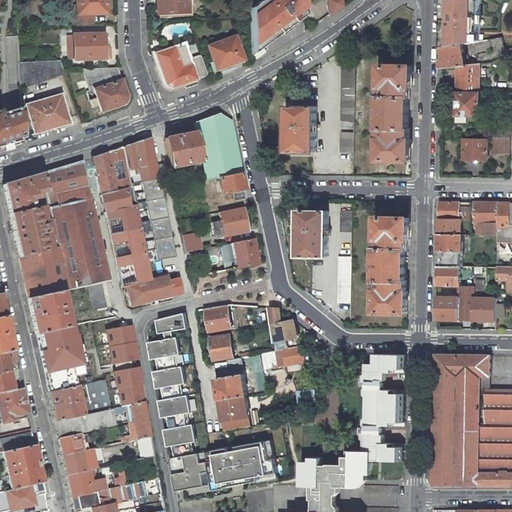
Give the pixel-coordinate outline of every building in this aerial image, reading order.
[(75,0),(76,13),(74,13),(74,25),(92,25),(92,15),(107,14),(106,0),(75,0)] [(188,12),(187,0),(156,0),(157,14),(157,18),(168,17),(168,13),(188,12)] [(261,0),(249,9),(251,54),(303,16),(302,0),(261,0)] [(326,0),(329,16),(342,6),(341,0),(326,0)] [(443,0),(443,47),(464,43),(476,42),(478,42),(480,41),(481,25),(478,25),(478,15),(481,15),(481,1),(475,1),(475,0),(443,0)] [(74,59),(105,58),(109,58),(108,48),(105,48),(104,37),(88,38),(88,35),(73,35),(73,36),(74,59)] [(208,46),(216,69),(243,60),(235,37),(208,46)] [(493,52),(478,54),(479,64),(481,63),(492,62),(509,56),(503,37),(491,39),(493,52)] [(478,54),(493,52),(491,39),(480,41),(478,42),(476,42),(478,54)] [(443,47),(443,68),(459,67),(468,66),(468,65),(464,43),(443,47)] [(184,44),(155,54),(164,82),(165,84),(167,86),(169,87),(172,87),(207,75),(200,55),(189,59),(184,44)] [(244,63),(243,60),(216,69),(217,73),(244,63)] [(59,61),(19,63),(20,89),(64,74),(59,61)] [(342,120),(356,121),(357,62),(343,61),(342,120)] [(459,93),(481,93),(481,63),(479,64),(468,65),(468,66),(459,67),(459,93)] [(380,161),(411,161),(412,139),(410,139),(410,129),(409,129),(409,99),(411,99),(411,88),(412,88),(413,66),(381,65),(381,97),(379,97),(379,129),(380,129),(380,161)] [(117,67),(82,69),(89,90),(92,89),(96,98),(98,105),(101,112),(121,106),(126,95),(117,67)] [(480,115),(481,115),(481,93),(459,93),(459,123),(470,123),(470,119),(470,115),(480,115)] [(61,95),(25,105),(33,134),(55,128),(55,129),(68,125),(67,124),(69,123),(61,95)] [(96,98),(89,101),(91,107),(98,105),(96,98)] [(288,152),(317,152),(317,106),(288,106),(288,152)] [(0,146),(0,145),(0,143),(8,141),(8,147),(23,143),(21,107),(0,113),(0,146)] [(219,177),(240,173),(229,119),(218,113),(194,123),(195,132),(201,162),(205,180),(206,180),(207,181),(219,178),(219,177)] [(494,137),(511,137),(511,126),(486,126),(486,137),(494,137)] [(170,168),(201,162),(195,132),(164,138),(170,168)] [(341,152),(355,152),(355,132),(342,132),(341,152)] [(511,137),(494,137),(494,153),(511,153),(511,137)] [(150,138),(122,147),(127,170),(133,169),(154,166),(150,138)] [(464,159),(488,159),(488,139),(465,139),(464,159)] [(0,149),(8,147),(8,141),(0,143),(0,145),(0,146),(0,149)] [(122,147),(107,153),(115,190),(100,194),(105,212),(106,212),(134,205),(131,187),(130,183),(127,170),(122,147)] [(107,153),(92,157),(100,194),(115,190),(107,153)] [(109,281),(91,199),(82,161),(42,173),(47,195),(49,206),(52,219),(55,234),(59,248),(68,290),(88,286),(101,283),(109,281)] [(151,179),(149,171),(136,174),(133,169),(127,170),(130,183),(151,179)] [(42,173),(2,185),(9,215),(34,209),(33,207),(42,205),(42,207),(49,206),(47,195),(42,173)] [(246,199),(244,191),(240,173),(219,177),(219,178),(222,195),(232,193),(234,201),(246,199)] [(131,187),(134,205),(147,262),(161,259),(175,256),(159,177),(151,179),(130,183),(131,187)] [(187,184),(189,195),(209,191),(207,181),(206,180),(205,180),(187,184)] [(209,202),(207,197),(197,200),(198,205),(208,203),(207,202),(209,202)] [(208,203),(210,214),(211,214),(218,213),(218,212),(222,211),(220,199),(209,202),(207,202),(208,203)] [(440,202),(440,234),(462,235),(463,220),(472,220),(472,208),(460,208),(460,202),(440,202)] [(498,235),(499,222),(499,202),(476,202),(476,222),(480,222),(489,222),(488,235),(498,235)] [(511,202),(499,202),(499,222),(498,235),(498,242),(511,242),(511,202)] [(134,205),(106,212),(121,288),(125,287),(151,280),(147,262),(134,205)] [(44,221),(52,219),(49,206),(42,207),(40,208),(44,221)] [(223,235),(223,237),(247,231),(242,207),(222,211),(218,212),(218,213),(220,221),(212,222),(211,223),(213,230),(215,229),(222,228),(223,235)] [(34,209),(9,215),(18,257),(50,250),(47,235),(55,234),(52,219),(44,221),(40,208),(34,209)] [(300,256),(329,256),(329,210),(300,210),(300,256)] [(341,232),(353,232),(353,211),(342,210),(341,232)] [(218,213),(211,214),(212,222),(220,221),(218,213)] [(408,239),(410,239),(410,217),(378,216),(378,247),(377,247),(376,281),(378,281),(377,312),(408,312),(409,291),(407,291),(408,280),(406,279),(407,249),(408,250),(408,239)] [(488,235),(489,222),(480,222),(480,235),(488,235)] [(50,250),(59,248),(55,234),(47,235),(50,250)] [(197,234),(182,237),(185,253),(201,250),(197,234)] [(462,235),(440,234),(439,265),(462,266),(462,235)] [(232,243),(237,269),(257,265),(252,239),(232,243)] [(232,243),(222,245),(227,270),(231,269),(231,270),(237,269),(232,243)] [(18,257),(28,299),(62,291),(62,292),(68,290),(59,248),(50,250),(18,257)] [(338,302),(352,303),(353,257),(339,257),(338,302)] [(161,259),(147,262),(151,280),(164,276),(161,259)] [(462,266),(439,265),(438,286),(461,286),(462,266)] [(511,266),(498,267),(498,280),(508,280),(508,292),(511,291),(511,266)] [(130,306),(171,296),(168,282),(166,275),(164,276),(151,280),(125,287),(130,306)] [(168,282),(171,296),(182,293),(179,279),(168,282)] [(93,311),(107,308),(101,283),(88,286),(93,311)] [(475,297),(475,286),(461,286),(460,297),(438,297),(438,319),(474,320),(475,297)] [(28,299),(36,334),(71,326),(71,325),(62,292),(62,291),(28,299)] [(475,297),(474,320),(497,321),(497,317),(498,305),(498,298),(475,297)] [(210,331),(232,328),(228,306),(206,310),(210,331)] [(282,323),(280,308),(269,308),(274,342),(298,337),(294,320),(282,323)] [(173,445),(175,457),(199,453),(197,441),(194,428),(199,427),(198,423),(194,424),(192,412),(189,399),(194,398),(193,394),(188,395),(186,383),(184,370),(188,369),(188,365),(183,366),(181,354),(179,341),(178,337),(174,338),(173,331),(189,328),(186,316),(181,317),(181,314),(163,319),(166,339),(161,340),(149,342),(151,354),(156,353),(157,359),(159,370),(154,371),(156,383),(161,382),(162,388),(164,399),(160,400),(162,412),(167,411),(168,417),(170,428),(165,429),(167,441),(172,440),(173,445)] [(0,353),(13,351),(5,315),(0,316),(0,353)] [(163,319),(158,320),(161,340),(166,339),(163,319)] [(74,358),(66,359),(68,366),(70,366),(76,365),(99,360),(97,350),(91,321),(71,325),(71,326),(73,336),(72,336),(73,341),(74,341),(76,349),(73,350),(74,358)] [(211,338),(214,360),(234,357),(230,334),(211,338)] [(287,343),(275,345),(276,351),(283,350),(288,349),(287,343)] [(303,362),(301,346),(288,349),(283,350),(284,364),(303,362)] [(137,367),(132,348),(117,351),(116,347),(105,349),(112,372),(137,367)] [(13,351),(0,353),(0,372),(9,371),(8,364),(16,362),(13,351)] [(394,369),(402,369),(402,354),(375,354),(375,364),(370,363),(370,371),(369,371),(366,374),(364,376),(364,379),(364,381),(368,381),(367,386),(367,390),(365,390),(365,394),(367,396),(370,399),(371,399),(371,407),(401,408),(401,393),(393,393),(393,390),(386,389),(385,389),(385,380),(387,380),(387,372),(394,372),(394,369)] [(482,376),(491,376),(492,355),(437,354),(434,485),(511,485),(511,390),(491,390),(481,390),(482,376)] [(230,370),(243,367),(241,357),(228,360),(230,370)] [(73,375),(70,366),(68,366),(44,371),(46,381),(52,380),(54,390),(75,386),(74,381),(77,380),(75,374),(73,375)] [(137,367),(112,372),(114,379),(139,374),(137,367)] [(0,392),(13,389),(9,371),(0,372),(0,392)] [(217,378),(221,400),(247,396),(248,396),(244,374),(217,378)] [(481,390),(491,390),(491,376),(482,376),(481,390)] [(104,380),(85,384),(90,405),(80,407),(82,415),(110,409),(109,405),(104,380)] [(55,422),(82,415),(80,407),(76,386),(75,386),(54,390),(48,392),(55,422)] [(27,412),(22,388),(13,389),(0,392),(0,415),(2,423),(13,421),(12,416),(27,412)] [(317,390),(297,390),(297,402),(317,402),(317,390)] [(221,400),(226,431),(251,426),(247,396),(221,400)] [(137,439),(150,437),(144,401),(120,406),(120,407),(120,411),(125,409),(126,415),(132,414),(135,430),(129,431),(130,436),(120,438),(121,442),(137,439)] [(373,460),(400,461),(400,447),(392,446),(392,443),(385,443),(385,434),(384,434),(384,426),(386,426),(386,425),(393,425),(393,422),(400,422),(401,408),(371,407),(371,415),(369,415),(367,418),(365,419),(365,425),(367,425),(367,428),(366,432),(362,432),(362,435),(362,437),(365,440),(368,443),(369,443),(369,451),(373,451),(373,460)] [(58,437),(114,424),(112,414),(110,409),(82,415),(55,422),(58,437)] [(129,431),(135,430),(132,414),(126,415),(129,431)] [(314,425),(314,414),(304,416),(304,425),(314,425)] [(0,451),(3,451),(34,445),(31,432),(0,439),(0,451)] [(79,435),(82,450),(87,449),(86,443),(84,444),(82,435),(81,434),(79,435)] [(79,435),(59,439),(62,455),(81,450),(82,450),(79,435)] [(137,439),(142,459),(143,458),(154,456),(150,437),(137,439)] [(170,458),(176,491),(190,488),(212,484),(224,482),(234,480),(233,474),(241,473),(242,479),(258,476),(257,470),(277,466),(272,440),(199,453),(175,457),(170,458)] [(11,489),(43,482),(34,445),(3,451),(11,489)] [(82,450),(81,450),(83,458),(91,456),(89,449),(87,449),(82,450)] [(62,455),(66,475),(86,471),(83,458),(81,450),(62,455)] [(369,451),(365,451),(354,450),(354,457),(350,457),(347,456),(347,464),(339,464),(329,464),(329,465),(329,469),(323,469),(323,481),(337,481),(337,486),(341,486),(361,487),(369,480),(369,474),(372,474),(373,460),(373,451),(369,451)] [(94,469),(91,456),(83,458),(86,471),(94,469)] [(154,456),(143,458),(144,464),(147,480),(150,480),(158,478),(154,456)] [(277,466),(257,470),(258,476),(278,472),(277,466)] [(132,467),(112,471),(115,487),(136,483),(132,467)] [(88,482),(96,480),(94,469),(86,471),(88,482)] [(86,471),(66,475),(71,497),(91,493),(106,489),(104,478),(96,480),(88,482),(86,471)] [(148,496),(154,495),(150,480),(147,480),(144,481),(148,496)] [(91,493),(71,497),(74,511),(75,511),(91,508),(113,503),(116,503),(123,501),(148,496),(144,481),(136,483),(115,487),(106,489),(91,493)] [(337,481),(323,481),(323,486),(313,486),(312,499),(315,499),(314,511),(335,511),(336,511),(341,511),(341,507),(337,504),(338,495),(341,492),(341,486),(337,486),(337,481)] [(33,494),(44,491),(43,482),(11,489),(3,491),(0,491),(0,506),(1,506),(2,511),(10,509),(10,510),(35,504),(33,494)] [(212,484),(190,488),(191,494),(214,490),(212,484)] [(114,511),(115,511),(113,503),(91,508),(91,511),(114,511)]
